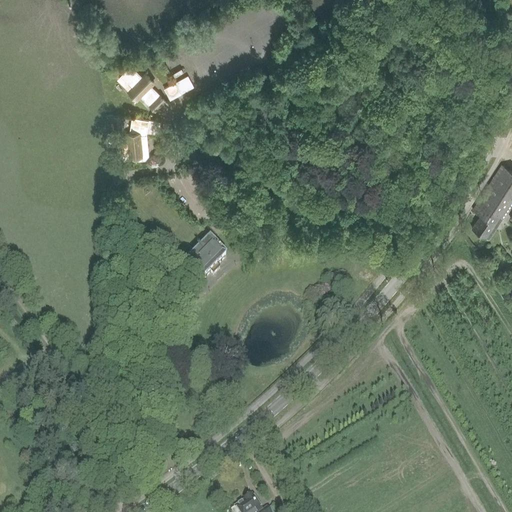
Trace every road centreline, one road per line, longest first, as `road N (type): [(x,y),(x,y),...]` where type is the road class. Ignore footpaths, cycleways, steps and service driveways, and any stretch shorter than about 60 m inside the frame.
road 1 (secondary): [(142,511),(280,403),(354,331),(446,218),(511,97)]
road 2 (track): [(121,511),(79,390),(0,277)]
